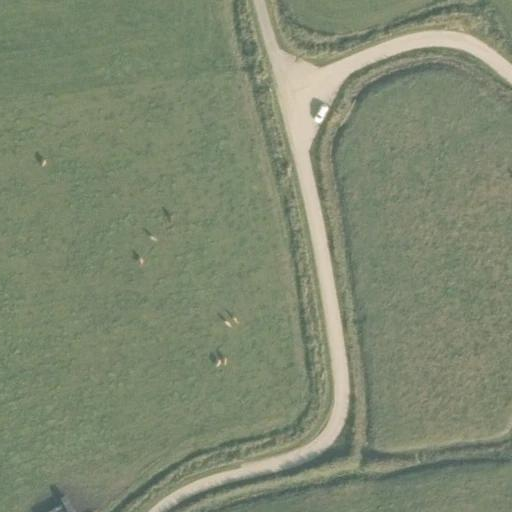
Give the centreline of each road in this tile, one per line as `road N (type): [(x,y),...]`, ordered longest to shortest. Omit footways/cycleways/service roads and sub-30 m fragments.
road 1 (unclassified): [(157,511),(210,482),(304,455),(338,422),(342,396),(316,218),(284,95)]
road 2 (unclassified): [(284,95),(399,44),(447,39),(511,75)]
